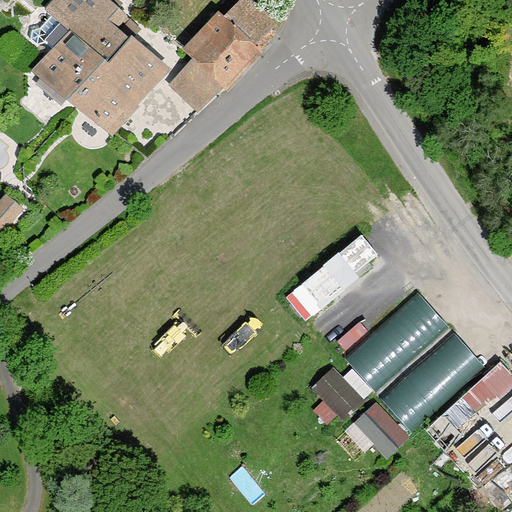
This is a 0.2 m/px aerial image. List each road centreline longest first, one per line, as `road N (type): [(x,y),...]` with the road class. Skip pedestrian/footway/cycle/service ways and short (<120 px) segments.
road 1 (unclassified): [(0,295),(333,19)]
road 2 (tertiary): [(511,288),(333,19)]
